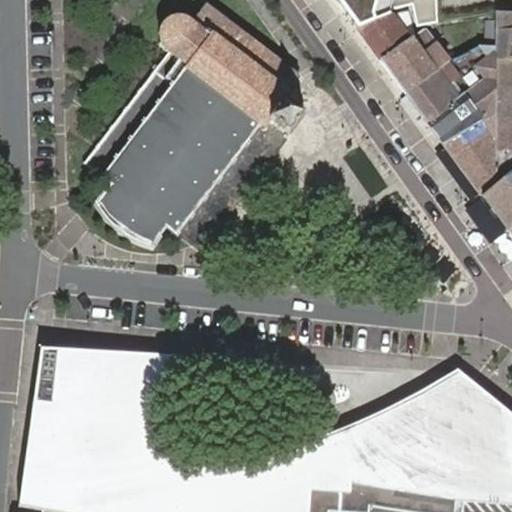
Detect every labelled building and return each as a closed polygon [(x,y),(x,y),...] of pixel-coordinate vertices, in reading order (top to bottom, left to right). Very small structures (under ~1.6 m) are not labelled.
[(338,0),(359,29),(395,13),(407,11),(414,10),(417,24),(441,21),(439,0),(338,0)] [(300,78),(207,7),(194,25),(184,20),(176,20),(166,25),(163,30),(162,36),(164,46),(172,53),(87,164),(95,171),(100,175),(102,177),(113,187),(106,197),(105,196),(97,206),(107,219),(121,232),(141,244),(158,249),(164,242),(162,240),(169,231),(180,240),(182,237),(194,246),(282,132),(291,138),(306,119),(289,106),(295,97),(289,92),(300,78)] [(483,196),(508,233),(511,229),(511,149),(509,146),(511,125),(511,10),(509,11),(496,11),(496,14),(496,20),(495,38),(495,46),(493,112),(491,143),(498,184),(483,196)] [(359,29),(381,59),(414,36),(407,11),(395,13),(359,29)] [(381,59),(407,94),(449,62),(423,29),(414,36),(381,59)] [(407,94),(445,147),(493,112),(495,46),(488,45),(479,45),(486,56),(472,66),(483,81),(459,98),(449,84),(460,76),(450,62),(449,62),(407,94)] [(464,170),(483,196),(498,184),(491,143),(493,112),(445,147),(462,170),(464,170)] [(182,358),(42,352),(20,508),(44,511),(43,511),(370,511),(371,509),(399,511),(458,511),(459,500),(511,503),(511,417),(457,372),(407,400),(348,428),(305,444),(284,451),(252,461),(222,466),(190,464),(164,448),(158,424),(169,384),(182,358)]
